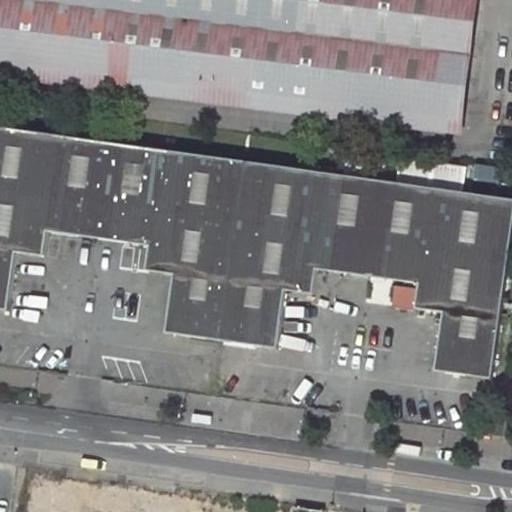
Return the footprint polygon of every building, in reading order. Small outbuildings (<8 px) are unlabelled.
[(478,0),(0,0),(0,63),(462,123),(478,0)] [(0,63),(0,78),(461,137),(462,123),(0,63)] [(501,207),(0,132),(0,312),(9,314),(18,255),(46,259),(50,234),(152,250),(149,275),(175,279),(166,337),(281,355),(291,296),(317,300),(321,275),(423,291),(419,315),(448,319),(439,379),(479,385),(479,379),(501,207)] [(501,207),(479,379),(497,381),(511,278),(511,201),(501,201),(501,207)] [(511,415),(497,413),(493,436),(511,438),(511,415)] [(195,415),(194,422),(211,424),(212,417),(195,415)]
